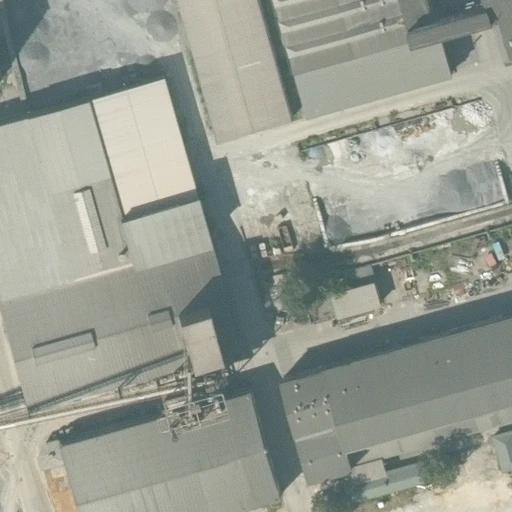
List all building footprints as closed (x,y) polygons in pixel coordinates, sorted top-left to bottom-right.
[(260,0),(175,0),(216,139),(294,117),(260,0)] [(511,0),(279,0),(312,117),(511,61),(511,0)] [(0,78),(29,72),(19,29),(0,33),(0,78)] [(0,121),(0,306),(29,406),(241,344),(162,74),(0,121)] [(384,280),(339,290),(345,316),(390,305),(384,280)] [(293,306),(300,326),(343,311),(339,301),(314,309),(311,300),(293,306)] [(511,314),(282,380),(310,477),(511,419),(511,314)] [(65,461),(79,511),(267,511),(264,499),(282,494),(252,387),(59,442),(59,440),(46,443),(37,458),(40,468),(65,461)] [(511,432),(493,439),(503,471),(511,468),(511,432)] [(426,463),(358,483),(360,490),(366,488),(369,498),(431,480),(426,463)]
